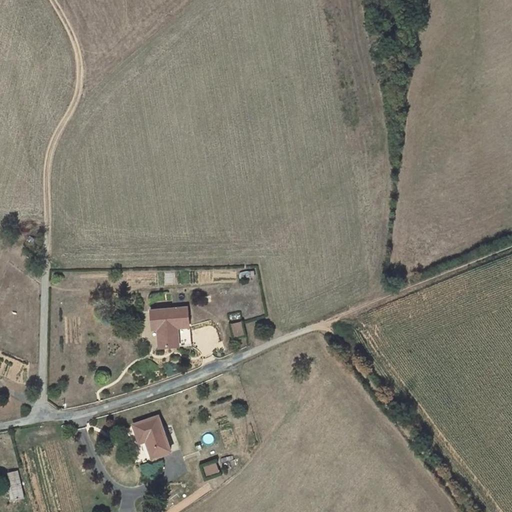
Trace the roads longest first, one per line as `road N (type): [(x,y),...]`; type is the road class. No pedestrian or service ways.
road 1 (track): [(49,0),(82,75),(47,163),(43,419)]
road 2 (unclassified): [(0,426),(95,411),(325,324)]
road 3 (track): [(325,324),(467,511)]
road 4 (unknown): [(66,415),(110,478),(157,475),(172,463)]
